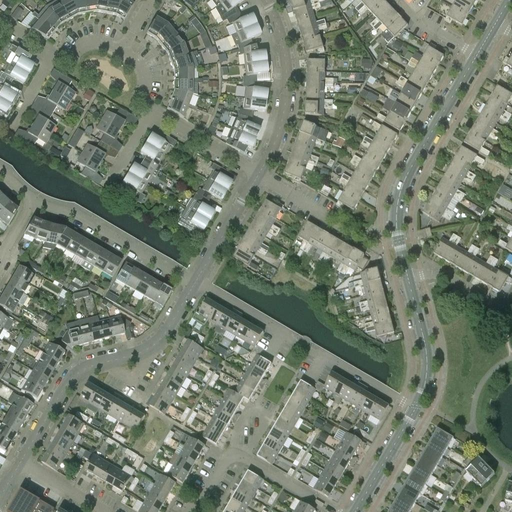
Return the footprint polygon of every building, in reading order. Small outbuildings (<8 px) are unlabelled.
[(45,7),(48,10),(60,25),(69,20),(57,0),(45,7)] [(69,20),(77,16),(71,0),(57,0),(69,20)] [(84,0),(71,0),(77,16),(87,14),(84,0)] [(96,0),(84,0),(87,14),(96,12),(96,0)] [(96,0),(96,12),(106,14),(108,0),(96,0)] [(108,0),(106,14),(115,16),(120,0),(108,0)] [(133,5),(125,0),(120,0),(115,16),(124,21),(133,5)] [(226,20),(239,13),(235,7),(244,0),(243,0),(226,0),(216,8),(215,9),(223,23),(226,20)] [(308,0),(293,0),(290,1),(294,12),(319,4),(318,0),(317,0),(310,2),(308,0)] [(358,0),(362,4),(355,10),(358,13),(371,0),(358,0)] [(382,0),(371,0),(358,13),(361,16),(368,10),(372,15),(385,2),(382,0)] [(473,7),(460,0),(451,0),(455,2),(452,8),(468,17),(473,7)] [(385,2),(372,15),(377,19),(370,25),(373,29),(392,10),(385,2)] [(294,12),(297,22),(314,17),(312,11),(321,8),(319,4),(294,12)] [(10,18),(16,22),(23,12),(17,8),(15,11),(12,15),(10,18)] [(462,27),(468,17),(452,8),(446,18),(447,18),(444,21),(450,25),(452,21),(462,27)] [(48,10),(41,19),(38,16),(35,19),(39,22),(40,20),(54,32),(60,25),(48,10)] [(392,10),(373,29),(376,32),(382,26),(387,30),(400,18),(392,10)] [(239,13),(226,20),(229,25),(232,23),(236,34),(256,25),(252,15),(242,19),(239,13)] [(297,22),(300,32),(326,25),(324,20),(316,23),(314,17),(297,22)] [(146,34),(155,39),(167,25),(167,24),(156,18),(146,34)] [(400,18),(387,30),(391,35),(385,41),(388,44),(394,38),(395,38),(408,26),(400,18)] [(195,19),(190,23),(193,27),(198,23),(195,19)] [(40,20),(39,22),(31,31),(48,40),(54,32),(40,20)] [(175,34),(174,33),(167,25),(155,39),(161,46),(175,34)] [(238,50),(253,47),(251,40),(260,36),(256,25),(236,34),(231,36),(235,46),(237,45),(238,50)] [(300,32),(303,43),(320,37),(318,31),(327,29),(326,25),(300,32)] [(167,54),(184,44),(177,36),(180,33),(178,30),(174,33),(175,34),(161,46),(167,54)] [(320,37),(303,43),(306,53),(317,50),(318,54),(325,53),(324,48),(320,37)] [(396,42),(392,49),(397,52),(401,45),(396,42)] [(209,43),(203,45),(205,51),(208,50),(211,49),(209,43)] [(188,57),(187,55),(184,44),(167,54),(170,63),(188,57)] [(431,44),(430,46),(429,48),(428,48),(423,58),(438,67),(444,57),(434,51),(436,48),(431,44)] [(6,62),(9,64),(28,75),(34,66),(25,61),(28,55),(11,46),(8,51),(11,53),(6,62)] [(253,47),(238,50),(239,52),(240,55),(243,55),(245,66),(266,63),(265,52),(254,53),(253,47)] [(211,49),(208,50),(210,56),(216,54),(214,48),(211,49)] [(192,53),(187,55),(188,57),(170,63),(174,72),(192,69),(189,59),(193,57),(192,53)] [(433,76),(438,67),(423,58),(415,53),(410,63),(433,76)] [(511,69),(511,56),(510,60),(506,58),(503,64),(506,66),(511,69)] [(307,72),(325,73),(325,62),(325,57),(319,57),(319,61),(307,61),(307,72)] [(266,63),(245,66),(246,77),(242,77),(242,82),(257,82),(257,75),(267,74),(266,63)] [(433,76),(410,63),(407,66),(415,71),(412,76),(427,85),(433,76)] [(22,85),(28,75),(9,64),(4,74),(1,72),(0,73),(0,79),(10,85),(13,80),(22,85)] [(376,68),(373,74),(378,77),(381,72),(376,68)] [(173,82),(192,82),(192,80),(192,69),(174,72),(173,82)] [(307,72),(306,83),(333,84),(334,80),(325,79),(325,73),(307,72)] [(62,75),(52,92),(70,103),(75,94),(67,89),(72,81),(62,75)] [(422,95),(427,85),(412,76),(408,82),(401,77),(399,81),(422,95)] [(0,99),(11,105),(16,96),(7,91),(10,85),(0,79),(0,99)] [(192,95),(192,84),(197,84),(197,80),(192,80),(192,82),(173,82),(173,91),(192,95)] [(422,95),(399,81),(396,85),(404,89),(401,95),(416,104),(422,95)] [(257,82),(242,82),(242,87),(246,88),(244,99),(266,102),(267,91),(257,89),(257,82)] [(333,84),(306,83),(306,94),(324,94),(324,88),(333,88),(333,84)] [(511,95),(497,87),(491,97),(507,106),(510,100),(511,101),(511,95)] [(83,98),(89,102),(94,94),(88,90),(83,98)] [(188,107),(188,105),(192,95),(173,91),(170,100),(188,107)] [(369,94),(363,91),(360,96),(366,99),(369,94)] [(52,92),(42,109),(52,114),(56,107),(64,112),(70,103),(52,92)] [(306,94),(306,105),(333,106),(333,101),(324,101),(324,94),(306,94)] [(411,113),(416,104),(401,95),(397,101),(390,96),(388,100),(411,113)] [(491,97),(486,106),(509,120),(511,116),(504,111),(507,106),(491,97)] [(0,112),(5,115),(11,105),(0,99),(0,112)] [(266,102),(244,99),(243,110),(239,109),(238,114),(252,118),(254,111),(264,113),(266,102)] [(193,107),(188,105),(188,107),(170,100),(166,110),(187,122),(191,110),(193,107)] [(390,114),(405,123),(411,113),(388,100),(382,109),(390,114)] [(333,106),(306,105),(305,116),(323,117),(324,110),(332,110),(333,106)] [(486,106),(481,115),(496,124),(499,119),(507,123),(509,120),(486,106)] [(42,109),(33,125),(51,136),(56,127),(48,122),(52,114),(42,109)] [(74,118),(78,121),(83,112),(79,109),(74,118)] [(101,121),(119,131),(129,115),(119,109),(115,117),(106,112),(101,121)] [(252,118),(238,114),(237,119),(240,121),(236,131),(256,139),(260,129),(250,125),(252,118)] [(400,132),(405,123),(390,114),(387,119),(379,115),(377,119),(384,123),(400,132)] [(481,115),(475,125),(498,138),(500,134),(493,130),(496,124),(481,115)] [(100,142),(110,148),(119,131),(101,121),(96,130),(104,135),(100,142)] [(300,133),(325,143),(329,132),(304,123),(300,133)] [(398,136),(382,127),(374,123),(372,127),(380,131),(376,137),(392,146),(398,136)] [(45,145),(51,136),(33,125),(23,142),(33,148),(37,140),(45,145)] [(475,125),(470,134),(485,143),(488,137),(496,142),(498,138),(475,125)] [(221,136),(226,138),(229,129),(224,127),(221,136)] [(228,139),(225,144),(238,152),(242,145),(251,149),(256,139),(236,131),(230,128),(226,139),(228,139)] [(77,130),(73,137),(80,141),(84,134),(77,130)] [(296,144),(313,150),(315,144),(323,147),(325,143),(300,133),(296,144)] [(464,144),(479,153),(479,152),(487,157),(489,153),(482,149),(485,143),(470,134),(464,144)] [(145,144),(164,155),(169,146),(173,148),(176,142),(163,135),(160,140),(151,135),(145,144)] [(386,155),(392,146),(376,137),(373,142),(365,138),(363,142),(386,155)] [(334,146),(341,149),(345,141),(338,138),(334,146)] [(82,154),(100,165),(110,148),(100,142),(95,150),(87,145),(82,154)] [(386,155),(363,142),(361,145),(369,150),(365,155),(381,164),(386,155)] [(145,165),(158,172),(162,167),(158,165),(164,155),(145,144),(140,154),(149,159),(145,165)] [(292,154),(317,163),(319,159),(310,156),(313,150),(296,144),(292,154)] [(65,148),(60,157),(65,160),(70,151),(65,148)] [(456,157),(471,167),(475,161),(482,165),(484,162),(477,157),(461,148),(456,157)] [(56,162),(60,154),(55,151),(50,159),(56,162)] [(100,165),(82,154),(76,163),(85,168),(80,176),(90,181),(100,165)] [(288,164),(305,170),(307,164),(316,167),(317,163),(292,154),(288,164)] [(376,174),(381,164),(365,155),(362,161),(355,156),(352,160),(376,174)] [(450,167),(473,180),(476,177),(468,172),(471,167),(456,157),(450,167)] [(376,174),(352,160),(350,164),(358,168),(355,174),(370,183),(376,174)] [(208,181),(226,192),(232,183),(223,177),(226,172),(213,164),(210,170),(213,172),(208,181)] [(293,182),(297,184),(299,185),(301,181),(305,170),(288,164),(284,174),(295,178),(293,182)] [(128,174),(146,185),(152,176),(155,178),(158,172),(145,165),(142,170),(133,165),(128,174)] [(445,176),(460,185),(464,180),(471,184),(473,180),(450,167),(445,176)] [(146,185),(128,174),(122,184),(131,189),(127,196),(140,204),(145,197),(141,194),(146,185)] [(365,192),(370,183),(355,174),(351,180),(344,175),(341,179),(365,192)] [(439,185),(463,199),(465,195),(457,191),(460,185),(445,176),(439,185)] [(365,192),(341,179),(339,182),(347,187),(344,193),(359,202),(365,192)] [(195,194),(208,202),(212,196),(221,202),(226,192),(208,181),(202,191),(199,189),(195,194)] [(434,195),(449,204),(453,198),(460,203),(463,199),(439,185),(434,195)] [(506,198),(511,190),(502,185),(497,193),(506,198)] [(353,211),(359,202),(344,193),(338,202),(336,206),(342,209),(344,206),(353,211)] [(185,208),(208,222),(214,213),(205,207),(208,202),(195,194),(192,200),(191,199),(185,208)] [(428,204),(452,218),(454,214),(446,209),(449,204),(434,195),(428,204)] [(0,217),(9,203),(1,196),(0,196),(0,217)] [(282,210),(283,206),(278,203),(276,207),(266,201),(260,211),(276,220),(282,210)] [(0,220),(8,226),(18,210),(9,203),(0,217),(0,220)] [(450,221),(452,218),(428,204),(423,214),(438,223),(442,217),(450,221)] [(180,218),(181,219),(178,224),(191,232),(194,226),(203,232),(208,222),(185,208),(180,218)] [(273,226),(276,220),(260,211),(255,220),(278,234),(280,230),(273,226)] [(24,236),(34,240),(43,224),(33,219),(24,236)] [(276,238),(278,234),(255,220),(249,230),(265,239),(268,233),(276,238)] [(304,252),(317,229),(308,223),(298,238),(304,242),(300,250),(304,252)] [(54,227),(43,224),(34,240),(45,243),(54,227)] [(53,251),(56,245),(65,229),(54,227),(45,243),(42,248),(53,251)] [(75,235),(65,229),(56,245),(65,251),(75,235)] [(317,229),(304,252),(307,254),(312,246),(317,250),(327,234),(317,229)] [(265,239),(249,230),(244,239),(267,253),(269,249),(262,244),(265,239)] [(327,234),(317,250),(323,253),(319,261),(322,263),(336,240),(327,234)] [(65,251),(75,256),(84,240),(75,235),(65,251)] [(434,255),(443,260),(457,237),(453,235),(449,243),(443,239),(434,255)] [(461,239),(457,237),(443,260),(453,266),(462,250),(456,247),(461,239)] [(265,256),(267,253),(244,239),(239,248),(254,257),(257,252),(265,256)] [(93,246),(84,240),(75,256),(84,262),(93,246)] [(336,240),(322,263),(326,265),(330,257),(336,261),(345,245),(336,240)] [(511,240),(508,245),(500,241),(498,245),(505,249),(505,250),(511,253),(511,240)] [(345,245),(336,261),(342,264),(337,271),(341,274),(354,251),(345,245)] [(90,272),(93,267),(103,251),(93,246),(84,262),(81,267),(90,272)] [(467,254),(462,250),(453,266),(462,271),(476,248),(472,246),(467,254)] [(254,257),(239,248),(233,258),(248,267),(249,267),(256,271),(258,268),(251,263),(254,257)] [(479,250),(476,248),(462,271),(471,277),(480,261),(475,258),(479,250)] [(112,256),(103,251),(93,267),(102,273),(112,256)] [(354,251),(341,274),(345,276),(349,268),(355,272),(357,268),(363,272),(369,261),(363,258),(364,256),(354,251)] [(121,262),(112,256),(102,273),(112,278),(121,262)] [(486,264),(480,261),(471,277),(481,282),(494,259),(490,257),(486,264)] [(498,261),(494,259),(481,282),(490,288),(499,272),(493,269),(498,261)] [(134,270),(125,264),(115,280),(125,286),(134,270)] [(19,267),(13,277),(29,285),(34,276),(19,267)] [(144,275),(134,270),(125,286),(134,291),(144,275)] [(355,287),(381,281),(378,270),(360,274),(362,281),(354,283),(355,287)] [(509,278),(499,272),(490,288),(500,293),(505,284),(509,286),(511,280),(509,278)] [(134,291),(144,297),(153,281),(144,275),(134,291)] [(23,295),(29,285),(13,277),(8,286),(23,295)] [(162,286),(153,281),(144,297),(153,302),(162,286)] [(381,281),(355,287),(356,292),(364,289),(366,296),(383,291),(381,281)] [(28,297),(23,295),(8,286),(2,295),(18,304),(22,307),(28,297)] [(162,286),(153,302),(162,308),(172,292),(162,286)] [(98,289),(96,293),(102,296),(104,292),(95,287),(95,288),(98,289)] [(383,291),(366,296),(367,302),(359,304),(360,308),(386,302),(383,291)] [(109,294),(106,298),(114,303),(117,298),(109,294)] [(0,306),(12,314),(18,304),(2,295),(0,299),(0,306)] [(208,320),(217,305),(207,300),(199,314),(196,312),(193,319),(204,326),(208,320)] [(386,302),(360,308),(361,312),(370,310),(371,317),(389,312),(386,302)] [(217,305),(208,320),(217,326),(226,311),(217,305)] [(226,311),(217,326),(226,331),(238,312),(233,309),(232,311),(233,313),(232,315),(226,311)] [(238,312),(226,331),(236,337),(244,322),(238,318),(239,317),(242,316),(242,315),(238,312)] [(389,312),(371,317),(373,323),(364,325),(365,329),(391,323),(389,312)] [(0,314),(0,327),(3,329),(8,332),(13,322),(0,314)] [(93,342),(103,340),(99,323),(97,316),(87,319),(93,342)] [(120,317),(109,320),(113,337),(124,334),(123,330),(127,329),(130,323),(120,317)] [(82,345),(93,342),(87,319),(76,322),(78,328),(82,345)] [(103,340),(113,337),(109,320),(99,323),(103,340)] [(244,322),(236,337),(245,342),(254,327),(244,322)] [(391,323),(365,329),(366,333),(375,331),(377,338),(394,333),(391,323)] [(254,327),(245,342),(255,348),(256,346),(263,333),(254,327)] [(71,348),(82,345),(78,328),(67,331),(61,342),(67,345),(70,344),(71,348)] [(31,336),(34,332),(30,330),(23,341),(28,344),(33,337),(31,336)] [(195,342),(199,336),(193,332),(189,339),(195,342)] [(199,336),(195,342),(200,345),(204,339),(199,336)] [(184,338),(181,344),(183,345),(185,344),(186,345),(183,351),(198,359),(203,350),(184,338)] [(23,341),(20,347),(18,351),(21,353),(24,349),(25,350),(28,344),(23,341)] [(49,343),(43,353),(58,362),(64,352),(49,343)] [(192,369),(198,359),(183,351),(177,360),(192,369)] [(53,371),(58,362),(43,353),(38,362),(53,371)] [(257,356),(251,365),(266,374),(272,364),(259,357),(257,356)] [(12,360),(9,365),(7,369),(11,371),(13,368),(14,369),(17,363),(12,360)] [(192,369),(177,360),(172,369),(187,378),(192,369)] [(47,381),(53,371),(38,362),(32,372),(47,381)] [(266,374),(251,365),(245,375),(265,386),(268,381),(266,380),(263,381),(262,380),(266,374)] [(181,387),(187,378),(172,369),(168,376),(167,375),(166,372),(165,371),(162,376),(181,387)] [(42,390),(47,381),(32,372),(27,381),(42,390)] [(8,375),(5,373),(1,380),(8,384),(9,381),(8,375)] [(332,373),(325,386),(324,388),(333,394),(342,379),(332,373)] [(245,375),(240,384),(255,393),(259,386),(260,387),(260,390),(262,391),(265,386),(245,375)] [(176,397),(181,387),(162,376),(159,381),(161,382),(163,381),(164,382),(161,388),(176,397)] [(351,384),(342,379),(333,394),(343,400),(351,384)] [(36,399),(42,390),(27,381),(21,391),(36,399)] [(314,389),(301,382),(295,391),(310,400),(316,390),(314,389)] [(343,400),(352,405),(363,386),(358,383),(358,384),(358,387),(358,388),(351,384),(343,400)] [(89,404),(98,389),(88,384),(80,399),(89,404)] [(240,384),(235,393),(234,393),(244,399),(249,402),(255,393),(240,384)] [(367,390),(368,388),(363,386),(352,405),(361,410),(370,395),(364,392),(364,391),(367,390)] [(176,397),(161,388),(155,397),(170,406),(176,397)] [(98,389),(89,404),(99,410),(107,395),(98,389)] [(239,409),(244,399),(234,393),(235,393),(229,390),(224,400),(239,409)] [(305,409),(310,400),(295,391),(292,397),(290,397),(290,394),(288,393),(285,398),(305,409)] [(107,395),(99,410),(108,415),(119,396),(115,393),(114,395),(114,397),(114,399),(107,395)] [(7,403),(12,406),(27,415),(33,405),(13,394),(7,403)] [(379,401),(370,395),(361,410),(370,416),(379,401)] [(119,396),(108,415),(117,421),(126,406),(120,402),(121,401),(123,400),(124,399),(119,396)] [(165,416),(170,406),(155,397),(150,407),(165,416)] [(285,398),(283,403),(284,404),(287,403),(288,404),(284,410),(299,419),(305,409),(285,398)] [(235,415),(239,409),(224,400),(218,409),(238,421),(240,416),(239,415),(236,416),(235,415)] [(389,407),(379,401),(370,416),(380,422),(389,407)] [(22,424),(27,415),(12,406),(7,415),(22,424)] [(126,406),(117,421),(127,426),(135,411),(126,406)] [(238,421),(218,409),(213,419),(228,427),(231,421),(233,422),(233,424),(235,425),(238,421)] [(294,428),(299,419),(284,410),(279,419),(294,428)] [(135,411),(127,426),(136,432),(145,417),(135,411)] [(16,434),(22,424),(7,415),(1,425),(16,434)] [(69,416),(64,426),(79,435),(85,425),(69,416)] [(222,437),(228,427),(213,419),(207,428),(222,437)] [(279,419),(273,429),(288,437),(294,428),(279,419)] [(317,419),(314,425),(320,429),(324,422),(317,419)] [(339,426),(345,429),(348,424),(343,420),(339,426)] [(327,423),(324,430),(330,433),(334,427),(327,423)] [(0,436),(11,443),(16,434),(1,425),(0,426),(0,436)] [(73,444),(79,435),(64,426),(60,432),(59,431),(58,429),(57,428),(54,433),(73,444)] [(222,437),(207,428),(202,437),(217,446),(222,437)] [(288,437),(273,429),(268,438),(283,447),(288,437)] [(432,439),(448,448),(453,439),(437,429),(432,439)] [(323,442),(327,435),(321,432),(318,439),(323,442)] [(57,438),(53,444),(68,453),(73,444),(54,433),(51,437),(53,438),(55,437),(57,438)] [(341,443),(356,452),(359,445),(361,446),(361,449),(363,450),(366,445),(346,433),(341,443)] [(11,443),(0,436),(0,449),(4,452),(5,453),(11,443)] [(190,438),(184,447),(199,456),(205,446),(190,438)] [(277,456),(283,447),(268,438),(262,447),(277,456)] [(442,458),(448,448),(432,439),(426,448),(442,458)] [(341,443),(335,452),(355,464),(357,459),(356,458),(353,459),(352,458),(356,452),(341,443)] [(53,444),(47,454),(62,462),(68,453),(53,444)] [(184,447),(179,457),(194,465),(199,456),(184,447)] [(272,466),(277,456),(262,447),(257,457),(272,466)] [(442,458),(426,448),(421,458),(437,467),(442,458)] [(85,451),(82,456),(89,461),(93,455),(85,451)] [(335,452),(330,462),(345,470),(348,464),(350,465),(350,467),(352,468),(355,464),(335,452)] [(42,463),(57,472),(62,462),(47,454),(42,463)] [(94,476),(103,461),(93,455),(85,470),(94,476)] [(179,457),(173,466),(188,475),(194,465),(179,457)] [(431,477),(437,467),(421,458),(415,467),(431,477)] [(465,472),(473,480),(487,467),(479,459),(465,472)] [(103,461),(94,476),(104,481),(112,466),(103,461)] [(345,470),(330,462),(324,471),(339,480),(345,470)] [(112,466),(104,481),(113,487),(122,472),(112,466)] [(188,475),(173,466),(168,476),(183,484),(188,475)] [(431,477),(415,467),(410,477),(426,486),(431,477)] [(495,475),(487,467),(473,480),(481,488),(495,475)] [(334,489),(339,480),(324,471),(319,480),(334,489)] [(122,472),(113,487),(123,492),(131,477),(122,472)] [(248,472),(242,481),(257,490),(263,480),(248,472)] [(176,484),(161,475),(155,485),(170,494),(176,484)] [(420,495),(426,486),(410,477),(404,486),(420,495)] [(328,499),(334,489),(319,480),(313,490),(328,499)] [(242,481),(237,491),(252,500),(257,490),(242,481)] [(165,503),(170,494),(155,485),(150,494),(165,503)] [(420,495),(404,486),(399,495),(415,505),(420,495)] [(53,511),(55,510),(21,490),(8,511),(53,511)] [(252,500),(237,491),(232,500),(247,509),(252,500)] [(283,503),(287,495),(283,493),(278,500),(283,503)] [(158,511),(159,511),(165,503),(150,494),(144,504),(158,511)] [(406,511),(410,511),(415,505),(399,495),(393,504),(406,511)] [(230,511),(244,511),(247,509),(232,500),(226,509),(230,511)] [(294,511),(314,511),(315,511),(300,502),(294,511)]
